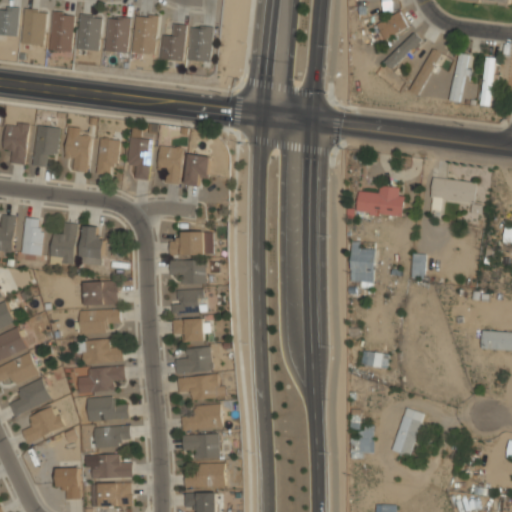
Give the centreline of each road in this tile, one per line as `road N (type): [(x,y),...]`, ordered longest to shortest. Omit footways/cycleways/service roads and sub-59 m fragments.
road 1 (secondary): [(316,511),(307,217),(318,0)]
road 2 (residential): [(129,213),(143,265),(157,511)]
road 3 (secondary): [(261,115),(261,387)]
road 4 (tertiary): [(261,115),(0,81)]
road 5 (secondary): [(511,144),(261,115)]
road 6 (residential): [(0,187),(101,201),(129,213),(191,207)]
road 7 (secondary): [(261,387),(267,511)]
